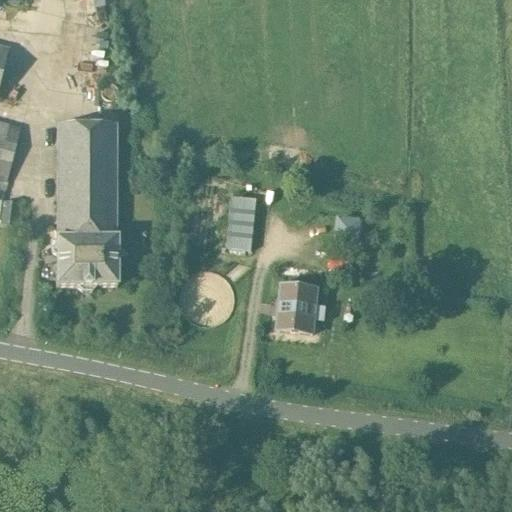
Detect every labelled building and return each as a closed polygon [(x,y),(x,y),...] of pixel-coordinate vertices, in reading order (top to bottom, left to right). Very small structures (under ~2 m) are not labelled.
[(0,35),(0,70),(10,73),(18,40),(0,35)] [(0,70),(0,106),(1,107),(10,73),(0,70)] [(50,246),(50,254),(55,258),(55,289),(76,289),(80,294),(91,294),(96,289),(116,289),(116,241),(116,129),(56,129),(56,241),(55,241),(55,243),(50,246)] [(256,203),(233,200),(228,250),(251,253),(256,203)] [(0,227),(15,230),(18,205),(3,203),(0,223),(0,227)] [(329,261),(327,270),(351,274),(352,265),(329,261)] [(282,288),(277,334),(313,337),(318,292),(282,288)]
